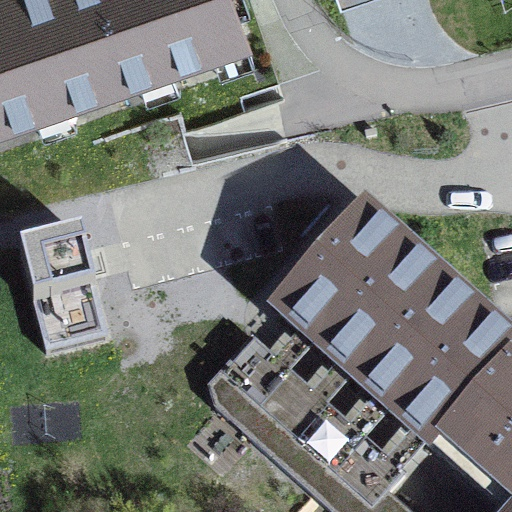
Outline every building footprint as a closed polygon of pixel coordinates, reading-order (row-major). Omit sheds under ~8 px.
[(0,0),(0,122),(116,82),(87,0),(0,0)] [(230,0),(87,0),(116,82),(244,38),(230,0)] [(197,159),(289,132),(279,98),(187,124),(197,159)] [(434,452),(444,441),(510,367),(511,364),(511,348),(365,217),(279,315),(434,452)] [(23,256),(35,305),(93,290),(81,241),(23,256)] [(16,315),(63,508),(208,472),(185,379),(130,392),(105,293),(87,298),(26,315),(16,315)] [(511,511),(511,369),(510,367),(444,441),(511,502),(511,511),(405,511),(387,496),(403,478),(252,342),(209,391),(215,410),(329,511),(511,511)]
